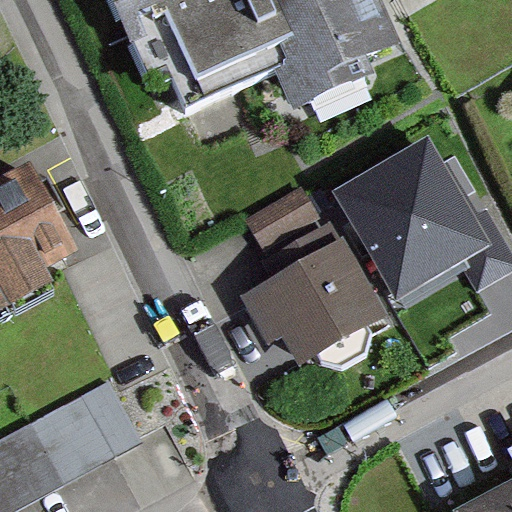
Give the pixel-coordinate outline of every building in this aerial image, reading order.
[(161,75),(181,119),(278,74),(287,94),(298,89),(294,80),(337,61),(341,70),(385,50),(362,0),(137,0),(147,19),(119,32),(128,49),(155,37),(170,71),(161,75)] [(428,140),(334,196),(399,304),(493,248),(428,140)] [(0,288),(67,252),(28,180),(0,194),(0,288)] [(311,220),(297,195),(244,226),(259,251),(311,220)] [(370,321),(320,236),(267,266),(279,287),(250,304),(268,337),(281,330),(299,361),(370,321)] [(55,484),(107,456),(77,400),(25,428),(55,484)] [(0,511),(1,511),(55,484),(25,428),(0,441),(0,511)] [(386,511),(407,511),(438,497),(415,448),(368,470),(386,511)] [(511,511),(511,464),(509,466),(511,472),(511,491),(474,511),(511,511)]
